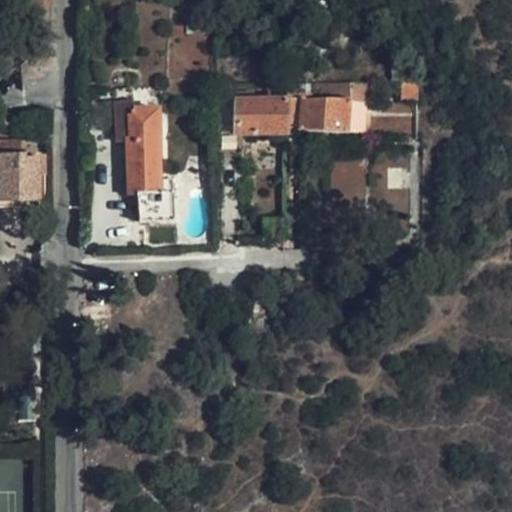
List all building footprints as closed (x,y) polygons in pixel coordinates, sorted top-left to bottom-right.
[(78,10),(78,21),(87,21),(87,10),(78,10)] [(310,85),(281,86),(282,99),(283,132),(287,132),(287,134),(298,135),(351,135),(350,85),(315,85),(316,100),(310,100),(310,85)] [(403,104),(419,104),(418,85),(403,85),(403,104)] [(216,99),(216,101),(216,135),(242,135),(242,132),(283,132),(282,99),(216,99)] [(129,146),(131,194),(140,195),(140,217),(141,219),(177,218),(178,194),(163,193),(161,111),(134,111),(134,101),(115,101),(116,146),(129,146)] [(41,205),(40,175),(26,175),(26,154),(20,154),(20,138),(0,138),(0,172),(1,172),(1,206),(41,205)] [(26,175),(40,175),(47,175),(47,154),(26,154),(26,175)] [(140,195),(131,194),(127,194),(128,217),(140,217),(140,195)]
